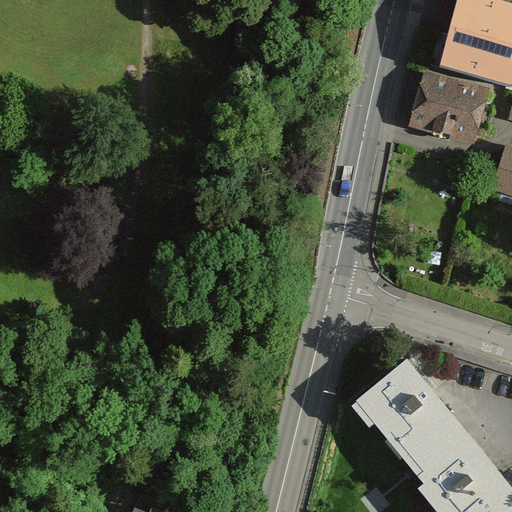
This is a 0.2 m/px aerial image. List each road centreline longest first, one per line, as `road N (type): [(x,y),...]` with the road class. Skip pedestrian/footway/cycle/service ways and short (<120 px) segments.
road 1 (secondary): [(395,0),(329,294)]
road 2 (secondary): [(329,294),(276,511)]
road 3 (residential): [(329,294),(511,351)]
road 4 (unknown): [(366,128),(461,151),(511,135)]
